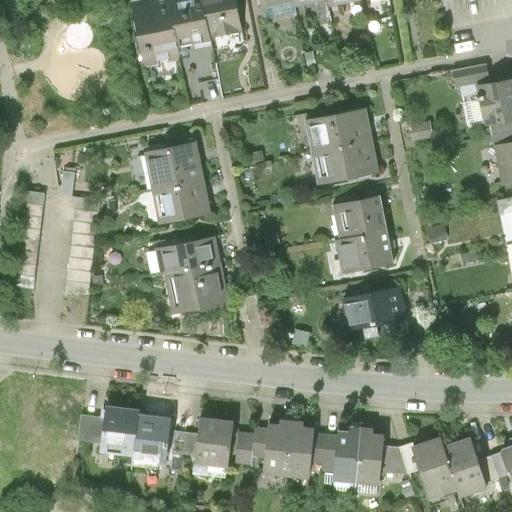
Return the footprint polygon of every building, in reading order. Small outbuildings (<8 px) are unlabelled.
[(181,43),(172,0),(132,0),(146,69),(185,62),(181,43)] [(210,37),(203,0),(172,0),(181,43),(210,37)] [(238,0),(203,0),(210,37),(245,31),(238,0)] [(369,2),(368,0),(331,0),(332,1),(333,9),(369,2)] [(486,83),(490,83),(486,65),(452,72),(455,89),(486,83)] [(511,79),(490,83),(486,83),(488,94),(479,95),(486,127),(493,125),(494,136),(511,132),(511,79)] [(310,121),(316,151),(366,142),(361,112),(310,121)] [(146,151),(153,187),(199,178),(192,142),(146,151)] [(372,173),(366,142),(316,151),(321,182),(372,173)] [(511,142),(496,145),(504,185),(511,183),(511,142)] [(207,215),(199,178),(153,187),(160,224),(207,215)] [(47,193),(22,190),(10,286),(35,289),(47,193)] [(340,239),(384,229),(378,196),(333,206),(340,239)] [(102,201),(77,197),(65,292),(90,295),(102,201)] [(384,229),(340,239),(346,272),(391,262),(384,229)] [(165,251),(172,282),(213,274),(207,243),(165,251)] [(219,305),(213,274),(172,282),(178,314),(219,305)] [(403,286),(345,299),(352,332),(411,319),(403,286)] [(142,413),(142,408),(107,404),(106,415),(102,443),(101,452),(136,456),(142,413)] [(102,443),(106,415),(82,412),(78,440),(102,443)] [(178,418),(142,413),(136,456),(136,460),(172,465),(174,452),(176,432),(178,418)] [(264,473),(287,475),(295,417),(283,415),(282,425),(270,423),(269,429),(266,458),(264,473)] [(239,421),(201,416),(199,436),(196,455),(196,464),(234,469),(235,460),(238,432),(239,421)] [(308,418),(295,417),(287,475),(309,478),(310,472),(315,431),(316,425),(307,424),(308,418)] [(335,490),(359,492),(365,424),(352,423),(351,429),(340,427),(340,434),(335,475),(335,490)] [(376,425),(365,424),(359,492),(383,494),(385,473),(387,445),(388,434),(375,433),(376,425)] [(269,429),(256,427),(255,434),(253,456),(266,458),(269,429)] [(315,431),(310,472),(335,475),(340,434),(315,431)] [(199,436),(176,432),(174,452),(196,455),(199,436)] [(255,434),(238,432),(235,460),(252,462),(253,456),(255,434)] [(447,445),(443,436),(414,445),(422,470),(432,501),(462,492),(447,445)] [(482,461),(474,436),(447,445),(462,492),(465,499),(492,490),(489,482),(482,461)] [(399,447),(387,445),(385,473),(410,474),(422,470),(414,445),(399,447)] [(489,482),(511,473),(511,468),(506,452),(482,461),(489,482)]
